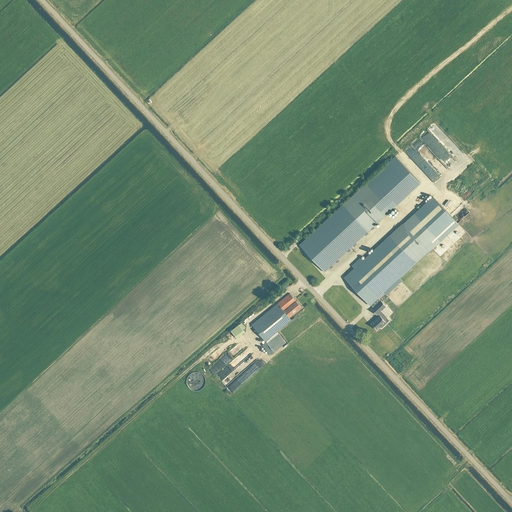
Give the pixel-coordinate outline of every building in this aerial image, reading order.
[(413,144),(425,156),(431,150),(419,137),(413,144)] [(414,158),(428,172),(433,167),(419,153),(414,158)] [(395,156),(299,245),(324,272),(420,183),(395,156)] [(457,223),(433,196),(363,261),(360,257),(352,265),(355,269),(345,278),(369,305),(457,223)] [(279,333),(277,331),(279,329),(291,319),(289,317),(301,307),(290,293),(252,324),(266,341),(262,345),(265,349),(263,350),(266,354),(268,352),(269,355),(274,351),(267,342),(278,334),(279,333)] [(381,300),(371,309),(376,315),(377,314),(379,316),(371,323),(377,330),(380,327),(381,328),(386,323),(385,322),(386,321),(384,319),(387,317),(381,311),(386,306),(381,300)] [(244,327),(246,326),(243,321),(231,328),(236,337),(246,331),(244,327)] [(267,342),(274,351),(285,343),(278,334),(267,342)] [(221,378),(232,371),(236,374),(239,371),(240,370),(245,367),(254,356),(251,352),(253,350),(248,346),(243,350),(237,357),(228,363),(226,366),(224,367),(223,368),(218,371),(217,373),(219,376),(221,378)] [(203,366),(209,363),(210,365),(214,363),(211,357),(201,362),(203,366)] [(257,357),(229,386),(235,391),(263,362),(257,357)] [(213,374),(218,368),(214,364),(209,370),(213,374)]
